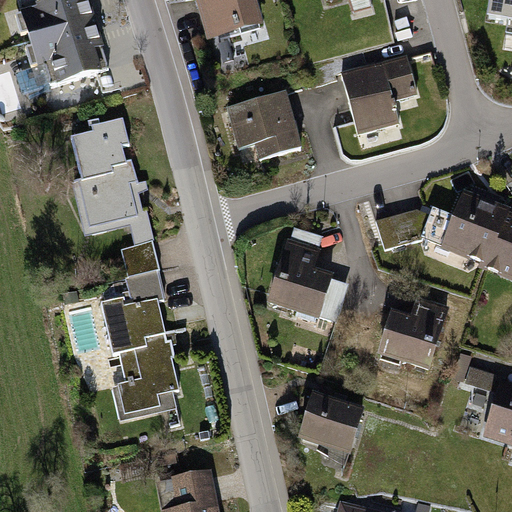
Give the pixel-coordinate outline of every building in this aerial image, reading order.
[(15,8),(23,32),(87,13),(83,0),(30,0),(31,4),(15,8)] [(253,0),(200,0),(210,33),(259,20),(253,0)] [(511,0),(491,0),(488,19),(511,22),(511,0)] [(87,13),(23,32),(32,64),(45,61),(51,81),(103,66),(87,13)] [(405,61),(347,77),(361,130),(396,121),(390,98),(413,92),(405,61)] [(285,95),(232,110),(242,145),(258,140),(262,154),(299,144),(285,95)] [(129,136),(85,147),(107,236),(151,225),(129,136)] [(466,196),(447,244),(483,258),(481,264),(511,276),(511,220),(505,218),(507,212),(466,196)] [(291,242),(273,298),(319,313),(331,275),(313,270),(319,251),(291,242)] [(139,302),(116,306),(134,399),(128,401),(134,432),(175,424),(172,408),(189,405),(164,277),(136,283),(139,302)] [(340,318),(349,283),(334,279),(325,314),(340,318)] [(404,316),(387,365),(449,385),(465,336),(404,316)] [(511,398),(510,398),(494,448),(511,454),(511,398)] [(361,417),(314,402),(302,440),(350,455),(361,417)] [(226,511),(222,490),(171,501),(172,511),(226,511)]
